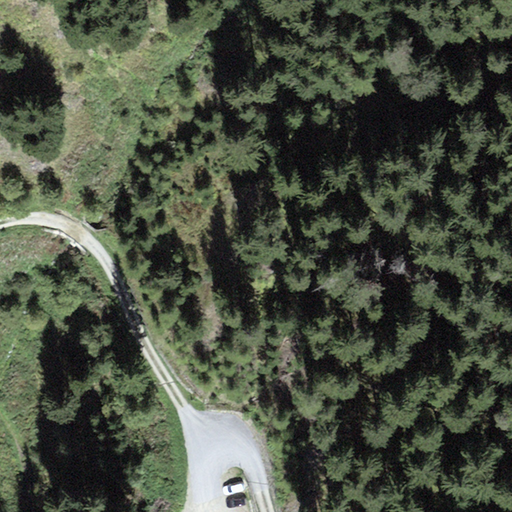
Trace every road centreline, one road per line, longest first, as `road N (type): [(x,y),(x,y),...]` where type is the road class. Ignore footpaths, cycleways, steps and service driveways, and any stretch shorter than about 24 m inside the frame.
road 1 (track): [(197,430),(135,322),(109,253),(72,229),(26,218),(0,227)]
road 2 (unclassified): [(204,511),(197,430),(222,429),(241,438),(270,511)]
